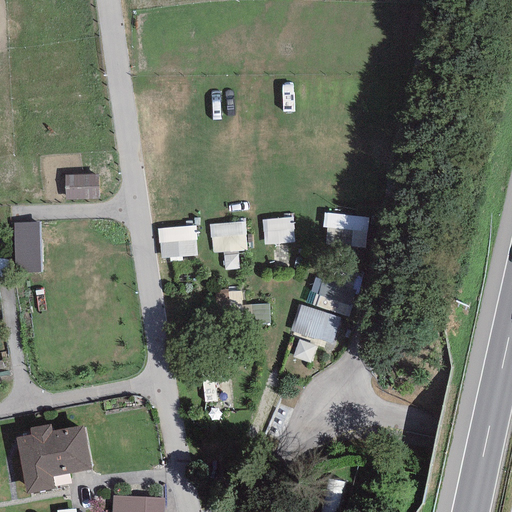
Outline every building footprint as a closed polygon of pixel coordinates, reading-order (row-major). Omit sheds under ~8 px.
[(98,174),(65,175),(66,200),(99,200),(98,174)] [(371,254),(372,218),(330,217),(329,253),(371,254)] [(297,220),(267,221),(268,248),(298,246),(297,220)] [(40,274),(39,223),(14,223),(15,273),(40,274)] [(216,257),(252,254),(250,223),(214,226),(216,257)] [(164,263),(202,261),(201,227),(162,229),(164,263)] [(296,334),(338,349),(348,322),(305,307),(296,334)] [(302,342),(297,360),(315,366),(320,348),(302,342)] [(16,438),(26,494),(54,489),(52,477),(91,470),(83,426),(52,431),(50,425),(29,428),(30,435),(16,438)] [(163,511),(164,499),(113,495),(111,511),(163,511)]
